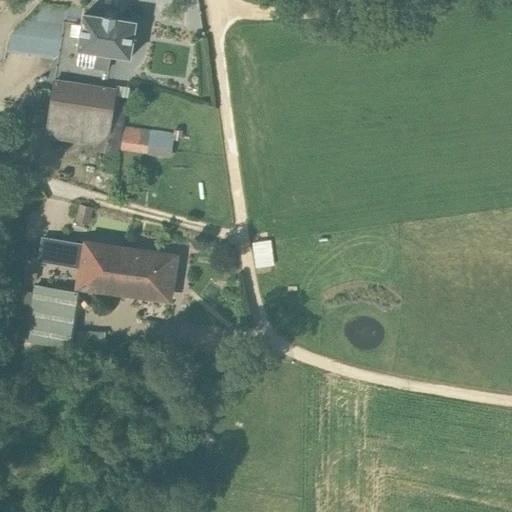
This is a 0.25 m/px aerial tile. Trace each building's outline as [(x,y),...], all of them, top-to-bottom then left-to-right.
[(53,78),(54,78),(105,86),(110,51),(129,54),(135,18),(83,11),(81,21),(61,18),(53,78)] [(54,78),(45,138),(95,145),(94,150),(119,153),(128,96),(116,95),(117,88),(105,86),(54,78)] [(89,222),(92,209),(81,206),(78,219),(89,222)] [(169,298),(175,259),(86,245),(43,239),(40,261),(83,267),(80,284),(169,298)] [(274,264),(273,241),(257,242),(258,264),(274,264)] [(70,347),(79,291),(36,285),(27,340),(70,347)]
